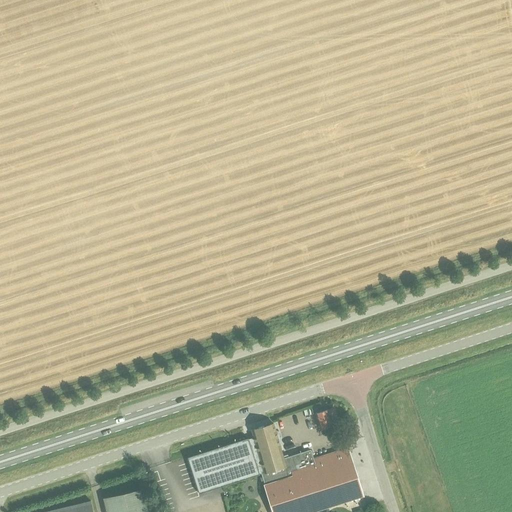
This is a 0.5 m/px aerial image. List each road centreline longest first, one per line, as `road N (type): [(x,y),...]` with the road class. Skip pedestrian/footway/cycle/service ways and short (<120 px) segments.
road 1 (unclassified): [(0,430),(511,264)]
road 2 (primary): [(0,460),(511,295)]
road 3 (unclassified): [(0,493),(352,380)]
road 4 (unclassified): [(352,380),(511,328)]
road 5 (unclassified): [(395,511),(352,380)]
